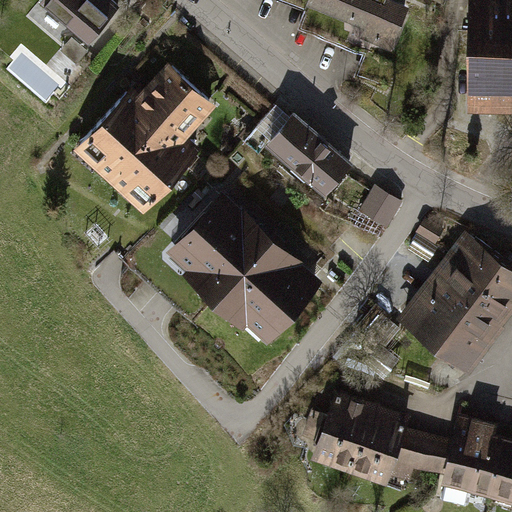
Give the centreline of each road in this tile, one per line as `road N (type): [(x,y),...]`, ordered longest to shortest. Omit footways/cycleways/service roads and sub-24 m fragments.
road 1 (residential): [(425,185),(240,428),(137,300)]
road 2 (residential): [(187,0),(340,129),(425,185)]
road 3 (unknown): [(425,185),(449,116),(459,0)]
road 4 (unknown): [(511,362),(487,387),(445,400),(399,379)]
